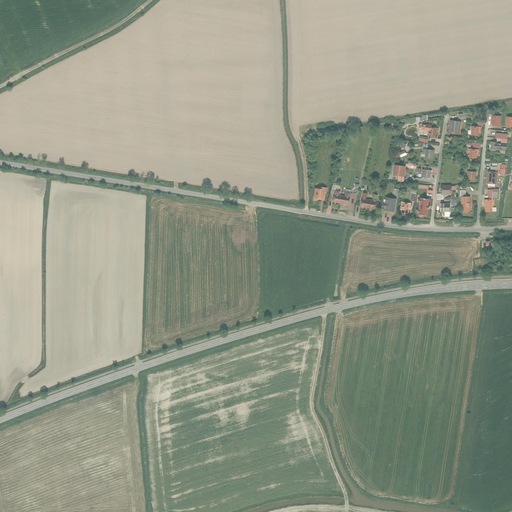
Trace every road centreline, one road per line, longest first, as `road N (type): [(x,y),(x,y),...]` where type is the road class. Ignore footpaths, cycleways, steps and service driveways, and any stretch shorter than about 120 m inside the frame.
road 1 (tertiary): [(511,281),(326,306),(0,415)]
road 2 (residential): [(0,160),(426,226)]
road 3 (track): [(148,0),(0,83)]
